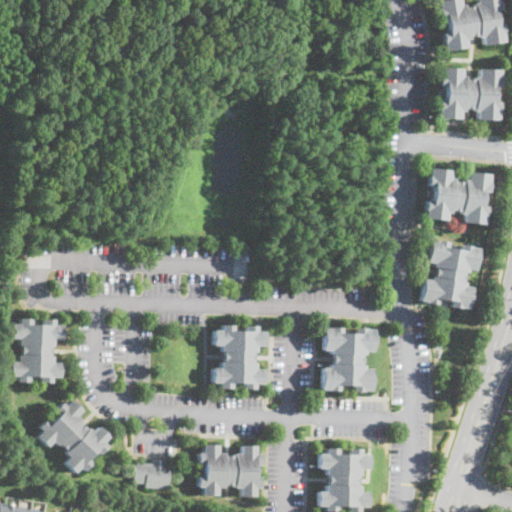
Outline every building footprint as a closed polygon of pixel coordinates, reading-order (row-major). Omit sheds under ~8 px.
[(498,0),(500,9),(494,10),(496,22),(502,22),(503,34),(502,34),(503,41),(442,50),(439,31),(445,31),(444,26),(440,27),(439,21),(444,20),(443,17),(437,18),(435,0),(457,0),(458,4),(462,3),(462,6),(472,4),(471,2),(475,2),(474,0),(498,0)] [(471,78),(472,78),(472,76),(476,76),(477,67),(499,68),(499,76),(500,76),(500,87),(495,87),(494,100),(500,100),(499,111),(498,111),(498,120),(475,119),(475,112),(472,112),(472,108),(462,108),(462,110),(458,110),(458,119),(436,118),(435,99),(441,99),(442,85),(437,85),(437,67),(459,67),(459,75),(463,75),(463,78),(471,78)] [(450,170),(449,178),(452,178),(452,180),(462,181),(462,179),(466,179),(467,172),(489,174),(488,181),(490,181),(489,192),(485,192),(483,206),(487,206),(486,217),(484,217),(484,224),(462,222),(463,214),(459,213),(459,210),(450,209),(450,213),(446,213),(445,219),(423,217),(423,211),(422,211),(423,200),(430,200),(432,187),(425,186),(426,176),(428,176),(428,168),(450,170)] [(436,239),(446,241),(446,243),(459,246),(459,243),(470,245),(470,246),(479,248),(475,269),(468,268),(467,272),(464,271),(462,281),(464,281),(464,286),(472,287),(468,309),(450,306),(451,302),(436,299),(436,303),(418,300),(422,279),(429,280),(430,276),(433,276),(435,267),(431,266),(432,263),(425,261),(429,240),(436,241),(436,239)] [(28,322),(28,323),(39,324),(39,318),(51,319),(51,324),(59,324),(59,339),(51,338),(51,346),(48,346),(48,355),(50,355),(50,361),(59,361),(58,377),(50,376),(49,381),(38,381),(38,375),(35,375),(35,380),(28,380),(29,376),(27,375),(27,381),(15,381),(15,376),(7,375),(8,361),(16,361),(16,354),(18,354),(18,344),(16,344),(16,338),(8,338),(8,323),(16,323),(16,317),(28,318),(28,322)] [(232,323),(232,330),(243,330),(243,325),(255,325),(255,330),(262,330),(262,346),(255,345),(255,351),(252,351),(252,361),(254,362),(254,368),(262,368),(261,383),(253,383),(253,389),(241,388),(242,382),(238,382),(238,388),(233,388),(233,382),(230,382),(230,388),(219,388),(219,382),(211,382),(211,367),(219,367),(219,361),(221,361),(221,351),(220,351),(220,344),(212,344),(212,329),(220,329),(220,323),(232,323)] [(338,327),(338,332),(351,333),(351,327),(362,327),(362,328),(371,328),(370,351),(362,350),(362,353),(359,353),(359,363),(361,363),(361,367),(370,368),(369,391),(351,390),(351,384),(345,383),(345,390),(339,390),(339,384),(336,383),(336,390),(318,389),(319,366),(326,367),(326,363),(330,363),(330,353),(326,353),(327,350),(318,349),(319,327),(327,327),(327,326),(338,327)] [(433,348),(432,341),(440,340),(441,347),(433,348)] [(69,399),(80,409),(74,415),(79,420),(78,421),(85,427),(86,426),(91,431),(96,425),(107,435),(101,441),(106,446),(97,455),(92,450),(90,452),(94,455),(91,458),(88,455),(85,457),(90,462),(82,470),(78,466),(72,473),(61,462),(67,456),(62,452),(64,450),(57,443),(56,445),(50,440),(45,446),(34,436),(40,430),(36,426),(44,418),(48,422),(50,420),(48,418),(52,413),(54,415),(56,414),(52,409),(59,401),(64,405),(69,399)] [(216,444),(216,452),(223,452),(223,455),(232,455),(232,452),(239,452),(239,445),(254,445),(254,453),(259,453),(259,465),(254,464),(254,475),(259,475),(259,487),(253,487),(253,496),(238,495),(238,487),(232,487),(232,484),(223,484),(223,486),(215,486),(215,495),(200,495),(200,486),(195,486),(196,475),(202,475),(202,464),(196,463),(196,451),(202,451),(202,443),(216,444)] [(336,447),(336,453),(347,453),(347,448),(359,448),(359,453),(368,453),(367,466),(367,468),(358,468),(358,475),(356,475),(356,484),(358,484),(358,490),(367,491),(366,506),(357,505),(357,511),(346,511),(346,505),(343,505),(343,509),(337,509),(337,505),(335,505),(335,510),(324,510),(324,505),(315,505),(316,490),(324,490),(324,484),(326,484),(326,474),(324,474),(324,468),(316,467),(317,452),(324,453),(324,447),(336,447)] [(163,459),(162,463),(169,463),(166,489),(144,487),(144,483),(131,482),(133,461),(151,462),(152,459),(163,459)] [(13,504),(13,506),(17,507),(17,504),(25,506),(25,508),(30,508),(30,506),(31,506),(38,507),(38,510),(45,511),(44,511),(0,511),(0,503),(3,504),(3,502),(13,504)]
